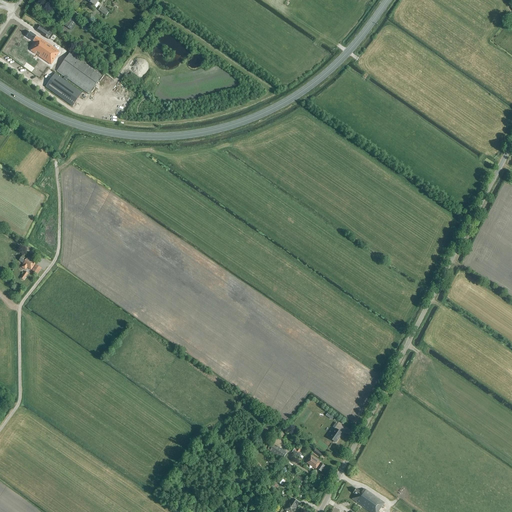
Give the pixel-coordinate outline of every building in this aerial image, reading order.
[(97,8),(100,4),(97,2),(98,0),(86,0),(94,5),(93,6),(97,8)] [(106,16),(109,12),(109,11),(101,5),(98,10),(106,16)] [(71,30),(77,22),(70,17),(64,26),(71,30)] [(87,32),(90,27),(85,23),(82,28),(87,32)] [(50,40),(54,35),(41,26),(37,31),(50,40)] [(30,32),(27,37),(36,43),(32,49),(33,49),(31,51),(36,54),(37,52),(41,54),(39,57),(51,65),(55,60),(54,60),(60,52),(40,38),(39,39),(30,32)] [(89,94),(104,74),(71,51),(57,71),(65,77),(63,79),(66,81),(67,79),(89,94)] [(55,74),(45,87),(72,106),(82,93),(65,82),(63,80),(55,74)] [(97,92),(93,101),(100,105),(104,96),(97,92)] [(22,256),(19,260),(24,263),(23,264),(24,265),(22,267),(26,270),(27,267),(31,270),(37,263),(28,257),(27,259),(22,256)] [(38,274),(42,269),(36,265),(32,271),(38,274)] [(23,280),(28,273),(25,271),(20,278),(23,280)] [(336,429),(335,430),(329,438),(336,443),(342,434),(336,429)] [(276,447),(271,444),(267,449),(283,460),(287,453),(277,446),(276,447)] [(299,452),(301,449),(298,447),(297,450),(294,449),(292,452),(300,458),(302,454),(299,452)] [(320,457),(322,454),(315,448),(313,452),(320,457)] [(322,472),(325,466),(321,464),(321,463),(317,460),(311,456),(307,462),(317,469),(322,472)] [(361,493),(356,489),(353,493),(355,495),(352,499),(370,511),(378,511),(384,503),(364,489),(361,493)] [(296,507),(298,502),(293,499),(290,503),(289,503),(285,510),(287,511),(286,511),(293,511),(296,507)]
